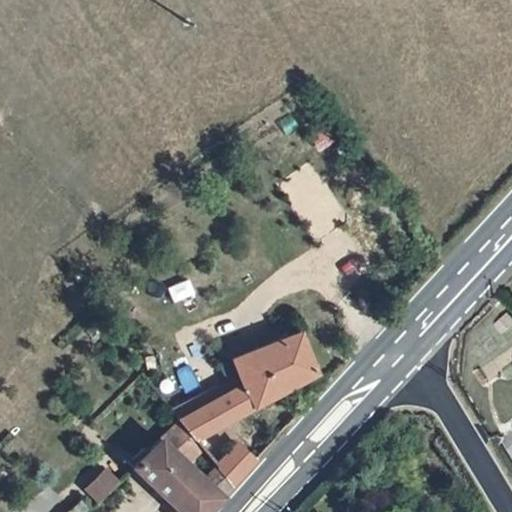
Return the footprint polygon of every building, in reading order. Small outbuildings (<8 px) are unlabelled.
[(248,367),(182,400),(197,422),(220,410),(323,358),(305,311),(232,338),(248,367)] [(192,447),(206,432),(197,422),(182,400),(148,433),(132,420),(117,435),(134,451),(199,511),(201,511),(242,468),(221,446),(206,461),(192,447)] [(197,422),(206,432),(221,446),(242,468),(261,448),(249,436),(220,410),(197,422)] [(249,436),(261,448),(278,430),(266,420),(249,436)] [(95,502),(118,481),(104,466),(81,487),(95,502)]
